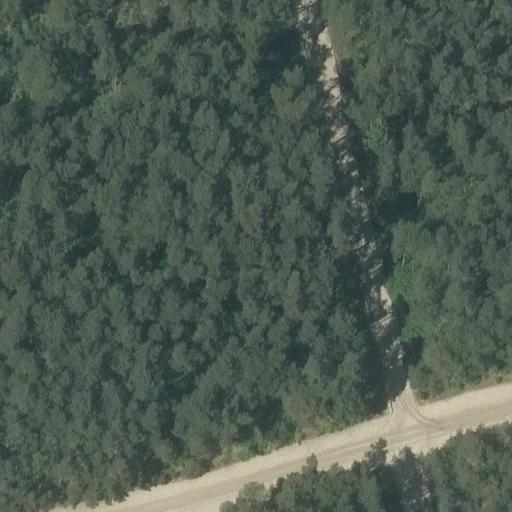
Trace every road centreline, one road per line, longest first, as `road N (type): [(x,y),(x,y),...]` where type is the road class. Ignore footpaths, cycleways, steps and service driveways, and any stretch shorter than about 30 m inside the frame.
road 1 (track): [(422,511),(301,0)]
road 2 (track): [(511,407),(155,511)]
